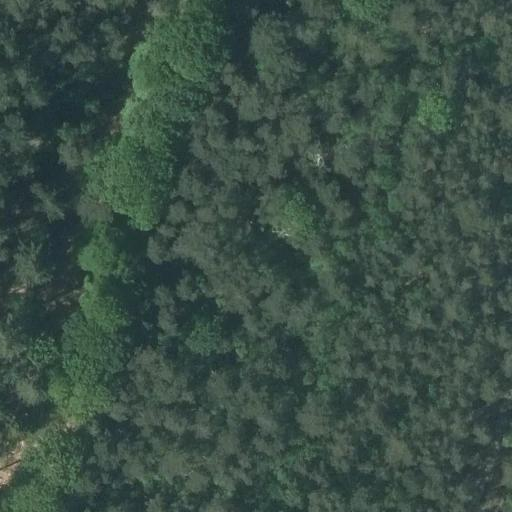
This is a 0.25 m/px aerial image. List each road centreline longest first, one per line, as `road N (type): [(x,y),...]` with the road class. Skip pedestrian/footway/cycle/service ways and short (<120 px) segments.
road 1 (track): [(202,0),(35,511)]
road 2 (track): [(511,357),(461,511)]
